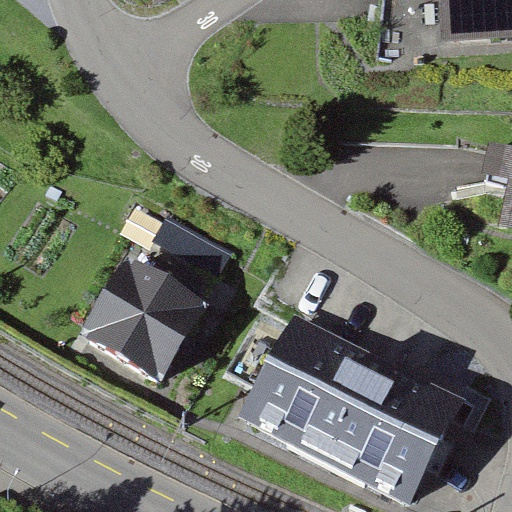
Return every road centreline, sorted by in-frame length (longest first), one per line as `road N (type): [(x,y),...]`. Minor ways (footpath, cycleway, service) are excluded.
road 1 (residential): [(511,353),(469,310),(198,152),(125,87),(90,28),(84,0)]
road 2 (tertiary): [(0,431),(157,511)]
